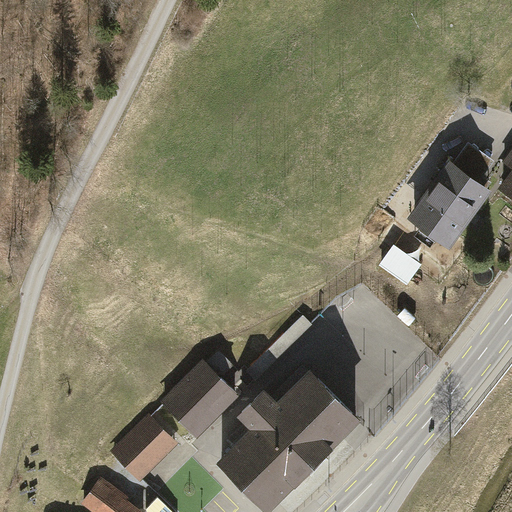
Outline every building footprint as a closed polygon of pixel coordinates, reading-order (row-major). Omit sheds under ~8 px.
[(467,140),(453,159),(479,177),(493,158),(467,140)] [(511,146),(504,158),(511,164),(498,183),(511,192),(511,146)] [(453,159),(450,156),(408,213),(449,243),(491,186),(479,177),(453,159)] [(393,243),(379,263),(407,282),(421,262),(393,243)] [(301,317),(245,373),(255,382),(311,327),(301,317)] [(233,362),(218,347),(207,359),(221,373),(233,362)] [(160,398),(196,433),(238,390),(221,373),(207,359),(202,355),(160,398)] [(360,410),(308,359),(275,392),(263,381),(236,407),(250,421),(217,453),(267,503),(311,459),(360,410)] [(140,478),(178,440),(150,412),(112,450),(140,478)] [(81,501),(96,511),(144,511),(145,511),(127,498),(129,495),(100,474),(81,501)] [(157,494),(144,507),(149,511),(172,511),(174,510),(157,494)]
